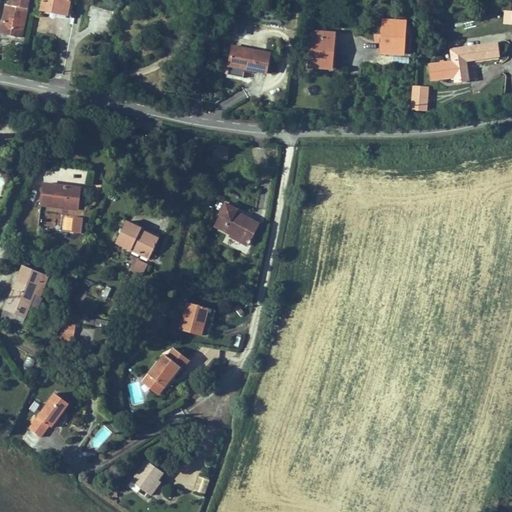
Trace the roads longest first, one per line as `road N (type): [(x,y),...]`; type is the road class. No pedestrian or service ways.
road 1 (residential): [(297,136),(248,355),(228,387),(184,412)]
road 2 (unclassified): [(297,136),(49,90)]
road 3 (unclassified): [(511,112),(449,128),(297,136)]
road 4 (residential): [(49,90),(0,242)]
